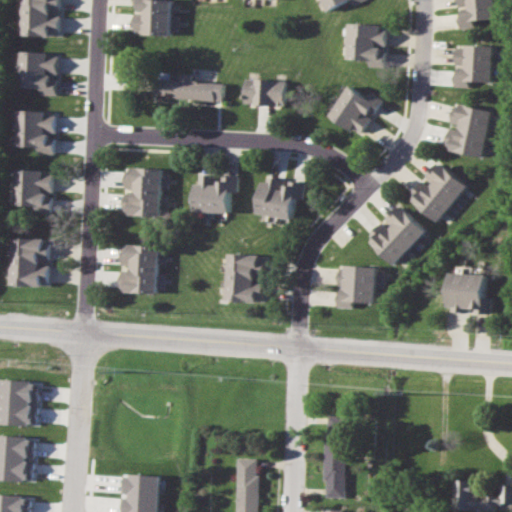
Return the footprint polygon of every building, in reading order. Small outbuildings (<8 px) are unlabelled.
[(61,35),(61,0),(23,0),(23,34),(61,35)] [(173,0),(140,0),(140,13),(135,13),(134,33),(172,34),(173,0)] [(320,0),(325,11),(350,0),(352,5),(362,0),(320,0)] [(498,18),(496,0),(458,0),(460,27),(480,25),(479,20),(498,18)] [(379,23),(347,22),(346,58),(369,59),(369,66),(385,67),(386,47),(378,46),(379,23)] [(496,45),(457,44),(457,68),(456,86),(472,86),(472,80),(496,81),(496,45)] [(58,94),(58,55),(50,55),(50,51),(21,50),(20,87),(41,87),(40,94),(58,94)] [(224,100),(224,82),(192,81),(192,73),(182,73),(182,79),(157,78),(156,92),(177,93),(177,99),(224,100)] [(285,105),(286,79),(245,78),(244,103),(285,105)] [(329,114),(361,135),(383,99),(370,91),(367,96),(348,84),(329,114)] [(495,110),(459,102),(454,125),(452,125),(448,148),(486,156),(495,110)] [(56,111),(18,110),(17,145),(38,146),(38,153),(55,153),(55,134),(56,134),(56,111)] [(442,222),(470,184),(440,161),(411,198),(442,222)] [(162,215),(164,168),(126,167),(125,187),(135,188),(135,194),(125,194),(124,214),(162,215)] [(15,205),(36,206),(36,213),(53,213),(53,194),(54,170),(16,169),(15,205)] [(231,213),(232,192),(238,192),(239,175),(231,175),(231,181),(216,181),(216,174),(197,174),(196,211),(231,213)] [(258,214),(294,219),(297,198),(304,199),(306,183),(298,182),(297,186),(283,184),(284,179),(272,178),(271,182),(262,181),(258,214)] [(429,231),(401,204),(385,221),(385,220),(369,237),(397,264),(429,231)] [(50,239),(12,237),(11,284),(48,285),(50,239)] [(160,245),(122,243),(120,291),(158,292),(160,245)] [(265,254),(227,252),(226,299),(263,301),(265,254)] [(340,265),(339,306),(355,307),(355,301),(378,302),(379,266),(340,265)] [(486,296),(487,273),(451,272),(450,311),(492,312),(493,297),(486,296)] [(0,401),(0,423),(37,425),(38,403),(39,403),(40,381),(1,379),(0,401)] [(324,496),(347,497),(349,415),(326,414),(324,496)] [(0,479),(33,480),(34,459),(36,436),(0,435),(0,479)] [(257,511),(259,457),(237,457),(235,511),(257,511)] [(160,511),(162,476),(124,474),(123,495),(122,495),(121,511),(160,511)] [(511,484),(500,484),(500,494),(478,493),(478,479),(454,479),(453,509),(496,510),(496,502),(511,502),(511,484)] [(0,511),(30,511),(31,495),(0,494),(0,511)]
